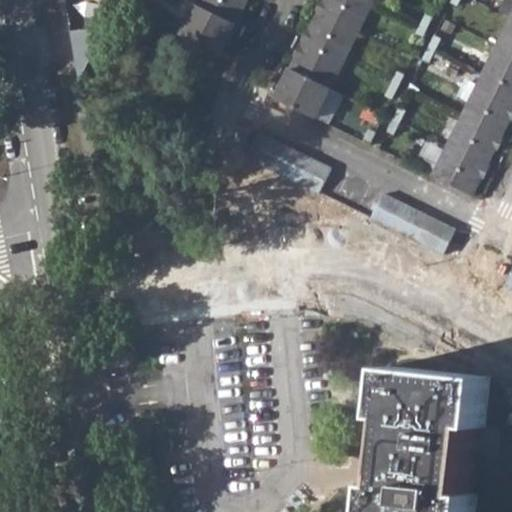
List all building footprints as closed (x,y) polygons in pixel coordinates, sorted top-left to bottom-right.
[(201,0),(198,6),(239,25),(250,0),(201,0)] [(327,0),(319,16),(359,36),(372,10),(351,0),(327,0)] [(351,0),(372,10),(377,0),(351,0)] [(455,0),(451,9),(458,12),(463,2),(464,0),(455,0)] [(186,31),(213,44),(226,51),(239,25),(198,6),(186,31)] [(305,44),(346,64),(359,36),(319,16),(305,44)] [(511,22),(441,166),(436,176),(477,197),(511,126),(511,22)] [(423,35),(426,26),(427,25),(424,23),(419,32),(423,35)] [(76,30),(78,54),(95,53),(93,28),(76,30)] [(419,32),(413,45),(417,47),(421,39),(423,35),(419,32)] [(421,49),(426,36),(423,35),(421,39),(417,47),(421,49)] [(293,71),(332,91),(346,64),(305,44),(293,71)] [(422,68),(429,71),(435,59),(441,47),(434,44),(428,56),(422,68)] [(278,100),(318,120),(332,91),(293,71),(278,100)] [(398,76),(393,87),(396,88),(400,81),(402,77),(398,76)] [(400,90),(405,79),(402,77),(400,81),(396,88),(400,90)] [(390,102),(394,93),(396,88),(393,87),(386,100),(390,102)] [(393,104),(400,90),(396,88),(394,93),(390,102),(393,104)] [(394,125),(401,128),(408,114),(411,109),(403,105),(394,125)] [(372,130),(365,143),(369,145),(372,138),(375,132),(372,130)] [(372,147),(378,134),(375,132),(372,138),(369,145),(372,147)] [(251,153),(322,188),(332,169),(260,134),(251,153)] [(459,231),(385,193),(380,205),(454,242),(459,231)] [(376,511),(474,511),(477,493),(469,493),(478,426),(485,427),(491,377),(393,365),(386,417),(395,418),(388,484),(379,483),(376,511)]
